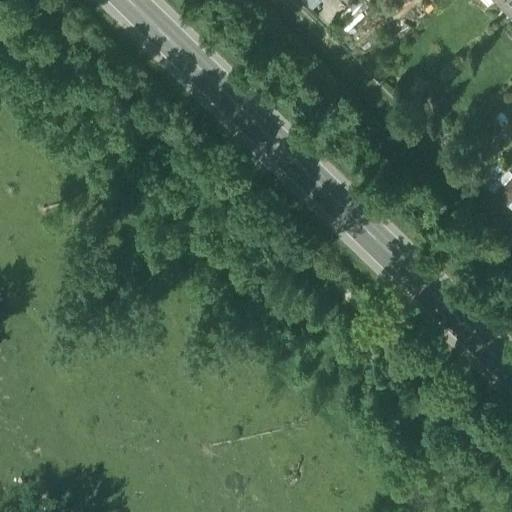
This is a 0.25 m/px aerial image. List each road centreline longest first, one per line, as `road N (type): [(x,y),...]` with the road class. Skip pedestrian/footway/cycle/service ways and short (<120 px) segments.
road 1 (track): [(511,464),(41,0)]
road 2 (secondary): [(511,368),(130,0)]
road 3 (track): [(281,0),(511,223)]
